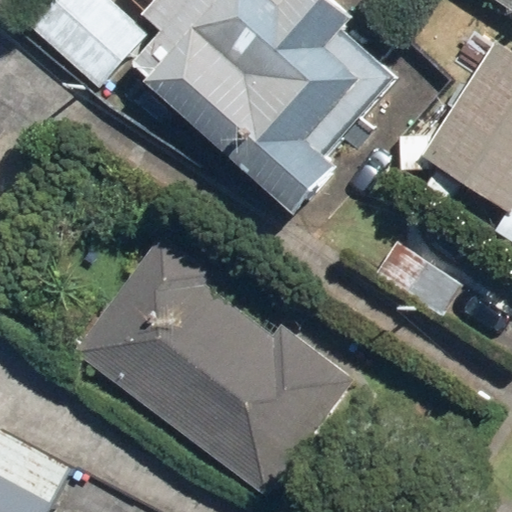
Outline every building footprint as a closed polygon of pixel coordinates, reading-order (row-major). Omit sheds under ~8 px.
[(110,90),(158,35),(116,0),(60,0),(37,27),(110,90)] [(341,159),(410,82),(360,37),(372,23),(346,0),(172,0),(158,17),(175,32),(145,65),(166,84),(162,88),(313,221),(357,173),(341,159)] [(511,49),(509,47),(436,160),(511,209),(511,49)] [(0,210),(0,242),(15,220),(0,210)] [(170,237),(83,354),(277,497),(363,382),(289,328),(282,338),(213,287),(222,276),(170,237)] [(59,511),(82,471),(5,430),(0,438),(0,511),(59,511)]
